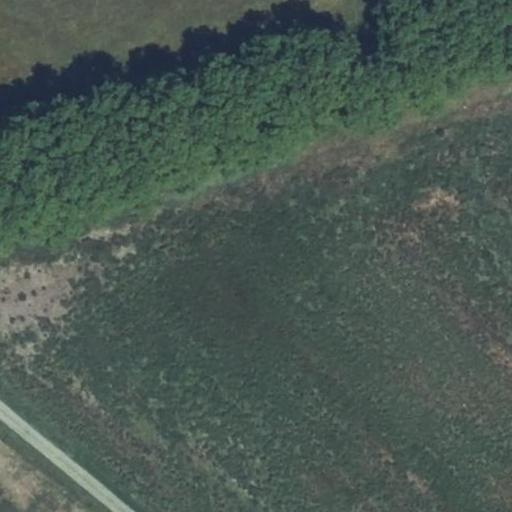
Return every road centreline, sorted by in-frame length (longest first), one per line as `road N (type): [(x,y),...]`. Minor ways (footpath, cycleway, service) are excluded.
road 1 (secondary): [(511,15),(0,185)]
road 2 (unclassified): [(0,412),(118,511)]
